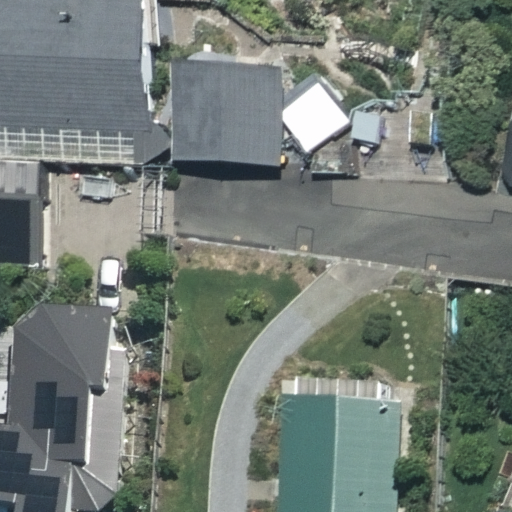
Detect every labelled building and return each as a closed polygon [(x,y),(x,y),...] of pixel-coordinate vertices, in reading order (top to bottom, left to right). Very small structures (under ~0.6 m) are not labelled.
[(0,23),(0,137),(165,139),(166,0),(5,0),(5,24),(0,23)] [(300,51),(195,46),(190,150),(295,155),(300,51)] [(50,166),(0,165),(0,265),(49,266),(50,166)] [(0,431),(0,511),(118,511),(125,308),(22,304),(18,432),(0,431)] [(300,372),(289,511),(408,511),(417,380),(300,372)]
